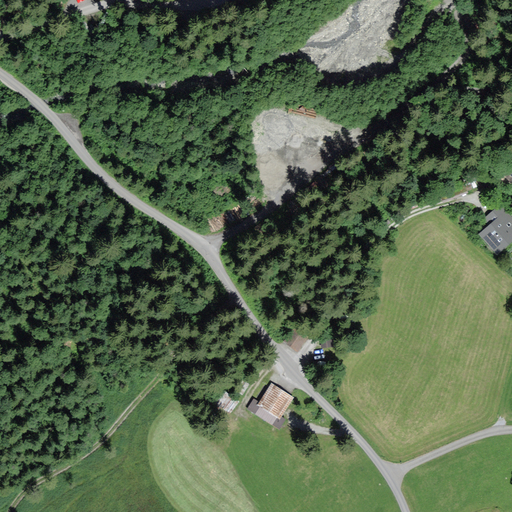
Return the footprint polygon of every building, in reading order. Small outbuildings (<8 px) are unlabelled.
[(448,188),(451,196),(465,190),(462,182),(448,188)] [(495,225),(483,235),(497,251),(511,237),(511,225),(498,210),(489,218),(495,225)] [(298,350),(306,338),(294,329),(285,341),(298,350)] [(318,348),(336,346),(335,337),(317,339),(318,348)] [(289,398),(273,387),(262,404),(279,415),(289,398)]
